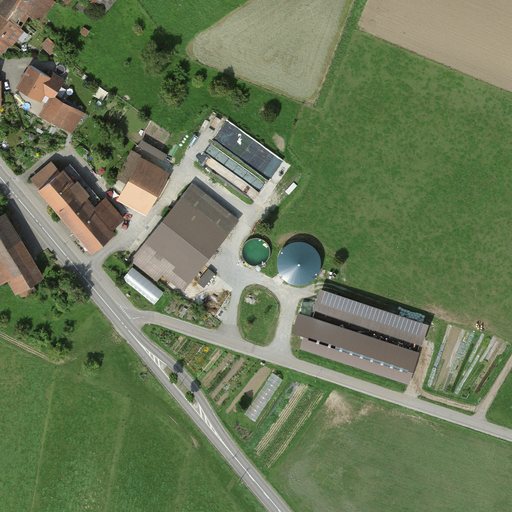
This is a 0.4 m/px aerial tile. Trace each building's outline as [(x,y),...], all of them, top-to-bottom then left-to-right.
[(56,2),(53,0),(1,0),(0,2),(0,54),(30,16),(39,23),(56,2)] [(95,33),(84,26),(80,32),(91,40),(95,33)] [(50,37),(42,45),(52,55),(60,48),(50,37)] [(45,73),(31,65),(17,89),(46,106),(41,114),(74,134),(86,112),(59,97),(69,79),(48,67),(45,73)] [(269,179),(284,159),(229,119),(206,150),(234,171),(243,160),(269,179)] [(142,139),(138,146),(165,161),(169,154),(142,139)] [(172,172),(143,157),(119,202),(148,217),(172,172)] [(45,189),(41,192),(94,254),(116,236),(113,232),(127,221),(107,198),(96,207),(89,199),(93,196),(80,181),(77,183),(65,169),(62,171),(54,162),(35,178),(45,189)] [(242,222),(194,185),(134,262),(183,299),(242,222)] [(47,279),(7,214),(0,218),(0,288),(8,284),(17,298),(47,279)] [(244,256),(246,260),(249,264),(252,266),(256,267),(261,266),(265,264),(268,262),(270,258),(270,254),(269,249),(267,246),(264,243),(260,241),(256,241),(252,242),(248,244),(245,248),(244,252),(244,256)] [(319,253),(315,247),(308,243),(301,241),(294,242),(287,245),(282,250),(278,256),(277,263),(278,271),(281,277),(287,282),(294,285),(301,286),(309,285),(315,280),(320,275),(322,267),(322,260),(319,253)] [(156,305),(166,293),(135,266),(125,278),(156,305)] [(321,288),(314,309),(424,346),(431,325),(321,288)] [(420,354),(299,314),(292,333),(305,337),(301,349),(409,385),(420,354)] [(274,372),(246,413),(256,420),(284,379),(274,372)]
